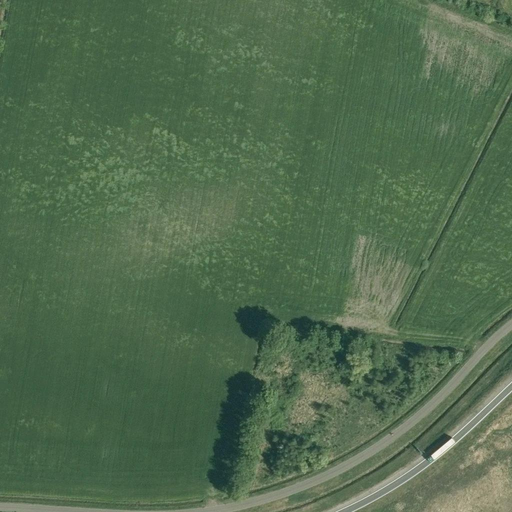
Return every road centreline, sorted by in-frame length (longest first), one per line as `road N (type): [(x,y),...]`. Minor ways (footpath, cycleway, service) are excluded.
road 1 (unclassified): [(197,511),(293,489),(366,454),(426,409),(511,324)]
road 2 (trunk): [(511,384),(421,465),(342,511)]
